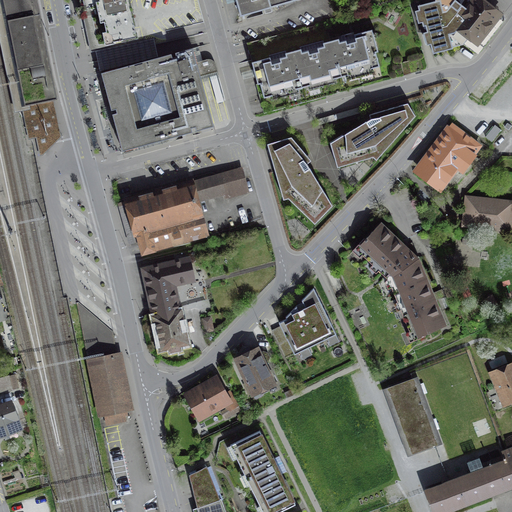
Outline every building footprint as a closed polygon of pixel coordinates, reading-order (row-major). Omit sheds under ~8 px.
[(0,0),(0,43),(14,110),(20,109),(25,108),(17,71),(8,27),(4,28),(2,16),(6,15),(3,0),(0,0)] [(3,0),(6,15),(2,16),(4,28),(8,27),(17,71),(25,108),(59,101),(37,0),(3,0)] [(127,0),(93,0),(104,46),(136,40),(127,0)] [(236,0),(241,15),(295,0),(236,0)] [(440,0),(439,0),(418,6),(423,26),(426,26),(433,54),(453,48),(453,47),(463,44),(470,36),(478,42),(498,15),(479,0),(454,0),(455,0),(446,11),(443,11),(440,0)] [(329,44),(338,79),(378,68),(369,33),(329,44)] [(338,79),(329,44),(291,54),(300,89),(338,79)] [(194,49),(102,73),(113,114),(124,154),(216,129),(194,49)] [(261,99),(300,89),(291,54),(251,64),(261,99)] [(202,75),(217,71),(214,58),(199,62),(202,75)] [(54,102),(25,108),(26,111),(22,112),(28,141),(36,139),(40,158),(43,157),(62,138),(54,102)] [(362,120),(325,145),(333,170),(380,162),(417,119),(409,106),(362,120)] [(483,149),(450,123),(412,172),(445,198),(483,149)] [(289,141),(266,148),(281,201),(312,224),(326,210),(289,141)] [(199,204),(248,190),(242,169),(193,184),(199,204)] [(193,184),(123,202),(138,256),(207,238),(199,204),(193,184)] [(511,202),(465,198),(462,227),(511,232),(511,202)] [(446,220),(433,206),(425,214),(437,227),(446,220)] [(380,224),(356,251),(387,278),(411,342),(446,328),(432,293),(418,261),(404,247),(380,224)] [(139,269),(150,317),(180,310),(175,287),(194,283),(189,258),(139,269)] [(313,290),(279,325),(293,356),(335,335),(313,290)] [(188,347),(180,310),(150,317),(158,354),(188,347)] [(209,319),(202,321),(205,333),(212,331),(209,319)] [(258,349),(232,362),(251,399),(277,386),(258,349)] [(120,354),(84,361),(97,421),(133,414),(120,354)] [(511,364),(488,375),(503,412),(511,408),(511,364)] [(216,378),(182,397),(198,424),(226,408),(231,418),(241,413),(230,393),(226,395),(216,378)] [(417,379),(382,391),(407,459),(441,446),(417,379)] [(7,380),(0,381),(0,396),(11,393),(7,380)] [(13,405),(0,409),(0,444),(24,436),(13,405)] [(259,434),(230,448),(261,511),(279,511),(294,505),(259,434)] [(511,448),(502,452),(505,461),(423,492),(430,511),(452,511),(511,489),(511,448)] [(206,469),(189,477),(197,509),(218,502),(206,469)]
